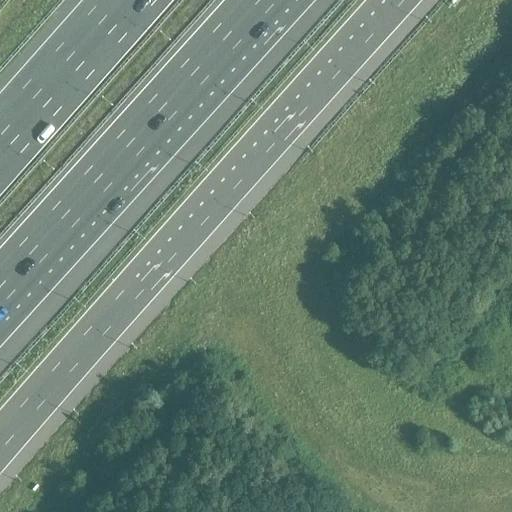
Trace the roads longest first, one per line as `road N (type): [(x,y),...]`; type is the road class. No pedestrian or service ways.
road 1 (motorway): [(0,440),(396,0)]
road 2 (motorway): [(0,293),(262,0)]
road 3 (motorway): [(132,0),(0,147)]
